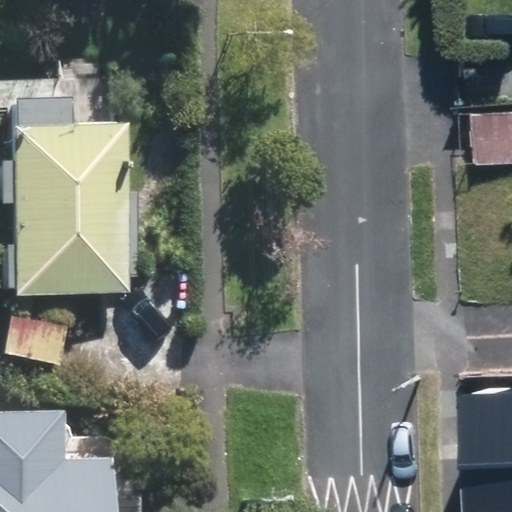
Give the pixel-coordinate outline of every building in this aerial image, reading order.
[(60,126),(60,99),(0,100),(0,228),(1,296),(122,292),(116,124),(60,126)] [(511,112),(475,114),(477,160),(511,158),(511,112)] [(0,354),(53,364),(59,327),(0,317),(0,354)] [(511,511),(511,392),(477,394),(481,511),(511,511)] [(45,464),(43,415),(0,417),(0,511),(122,511),(121,500),(92,501),(90,464),(45,464)]
